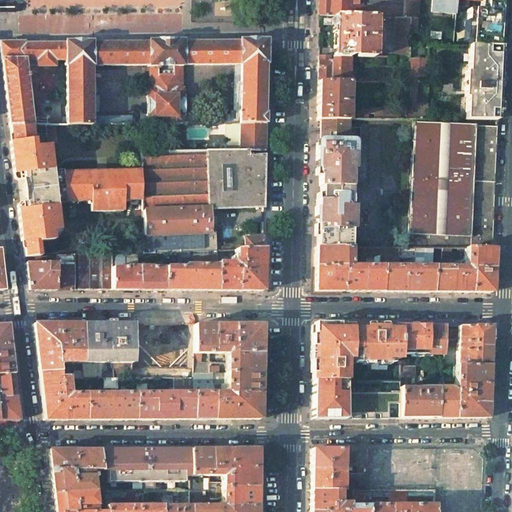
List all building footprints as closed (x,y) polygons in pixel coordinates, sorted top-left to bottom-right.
[(318,0),(318,16),(334,16),(338,16),(339,0),(318,0)] [(339,0),(338,16),(373,17),(395,18),(402,18),(403,0),(339,0)] [(403,0),(402,18),(409,18),(408,32),(416,32),(416,20),(417,0),(403,0)] [(431,0),(431,12),(455,14),(456,8),(456,0),(431,0)] [(456,0),(456,8),(468,9),(468,2),(480,2),(480,0),(456,0)] [(480,0),(480,2),(480,10),(473,9),(471,46),(498,47),(500,47),(500,37),(502,0),(480,0)] [(338,16),(334,16),(333,57),(349,57),(373,57),(373,17),(338,16)] [(402,18),(395,18),(394,57),(408,57),(408,48),(408,44),(408,32),(409,18),(402,18)] [(23,42),(0,41),(0,58),(0,61),(8,126),(32,125),(26,78),(27,77),(27,74),(25,74),(24,66),(35,66),(53,66),(53,60),(64,60),(64,66),(65,66),(66,125),(90,125),(90,116),(89,66),(147,65),(147,66),(155,67),(155,69),(156,69),(156,87),(155,87),(155,89),(147,89),(147,96),(146,96),(146,98),(147,98),(147,114),(146,114),(146,116),(148,116),(148,124),(182,124),(182,116),(184,116),(184,114),(183,114),(183,97),(184,97),(184,96),(182,96),(182,88),(175,88),(175,87),(173,87),(173,66),(182,66),(182,65),(240,65),(238,124),(240,123),(264,123),(264,114),(263,114),(264,64),(265,64),(266,41),(265,40),(257,40),(245,40),(238,40),(238,41),(182,42),(182,40),(173,41),(173,40),(155,40),(155,41),(147,41),(147,42),(91,43),(91,41),(83,42),(83,41),(71,41),(71,42),(63,42),(63,43),(23,43),(23,42)] [(465,97),(465,119),(497,120),(498,79),(499,56),(500,48),(500,47),(498,47),(471,46),(468,46),(467,73),(464,73),(463,96),(465,97)] [(428,59),(413,59),(413,48),(408,48),(408,57),(407,77),(427,77),(428,59)] [(333,57),(318,57),(317,82),(348,82),(349,82),(349,57),(333,57)] [(348,82),(317,82),(316,120),(319,120),(347,120),(347,110),(347,107),(348,82)] [(355,110),(347,110),(347,120),(348,120),(426,120),(427,109),(427,104),(414,104),(414,109),(408,109),(371,109),(371,110),(355,110)] [(132,116),(90,116),(90,125),(132,124),(132,116)] [(184,116),(182,116),(182,124),(194,124),(194,116),(184,116)] [(316,200),(315,233),(319,234),(319,248),(346,248),(347,230),(350,230),(350,206),(347,206),(347,196),(350,196),(350,187),(347,187),(348,169),(351,169),(351,139),(348,139),(348,133),(348,120),(347,120),(319,120),(318,147),(317,148),(316,172),(320,172),(320,194),(320,200),(316,200)] [(411,122),(406,248),(431,248),(451,249),(464,249),(491,248),(494,182),(497,126),(411,122)] [(264,123),(240,123),(238,151),(264,150),(264,123)] [(8,126),(14,174),(17,173),(51,168),(48,144),(58,143),(56,125),(32,125),(8,126)] [(141,211),(214,209),(263,207),(264,150),(238,151),(140,151),(141,196),(141,200),(141,201),(141,211)] [(55,204),(51,171),(51,168),(17,173),(18,180),(25,179),(28,203),(20,204),(21,210),(55,205),(55,204)] [(98,170),(61,170),(64,197),(65,197),(74,197),(74,202),(82,202),(82,200),(82,197),(87,196),(88,200),(89,212),(115,212),(115,208),(122,208),(122,201),(128,201),(128,196),(141,196),(140,169),(105,170),(106,173),(98,173),(98,170)] [(64,197),(61,170),(51,171),(55,204),(65,202),(64,197)] [(55,205),(21,210),(19,210),(18,211),(24,258),(39,256),(37,242),(52,240),(51,232),(59,231),(55,205)] [(214,209),(141,211),(143,255),(164,253),(189,252),(216,251),(231,250),(234,250),(262,249),(262,237),(245,238),(244,233),(215,234),(214,209)] [(315,248),(314,248),(313,267),(341,267),(349,267),(349,261),(349,248),(346,248),(319,248),(315,248)] [(380,248),(360,248),(360,257),(380,257),(380,248)] [(406,248),(380,248),(380,257),(380,267),(398,267),(398,258),(412,258),(412,267),(430,267),(431,258),(431,248),(406,248)] [(451,249),(431,248),(431,258),(440,259),(445,259),(451,262),(451,249)] [(464,267),(491,268),(491,248),(464,249),(464,267)] [(261,292),(262,249),(234,250),(234,256),(232,256),(232,257),(239,257),(239,292),(261,292)] [(216,251),(189,252),(189,262),(193,262),(193,266),(195,266),(216,266),(216,263),(216,251)] [(54,291),(110,291),(110,267),(111,254),(61,256),(55,256),(55,263),(54,291)] [(185,266),(183,266),(184,275),(186,275),(186,291),(189,291),(189,275),(195,275),(195,266),(193,266),(193,262),(189,262),(186,262),(185,266)] [(40,263),(24,263),(28,291),(54,291),(55,263),(40,263)] [(216,266),(215,291),(236,291),(237,270),(232,270),(232,263),(216,263),(216,266)] [(124,268),(110,267),(110,291),(133,291),(133,276),(129,275),(129,267),(124,266),(124,268)] [(164,268),(163,291),(186,291),(186,275),(184,275),(183,266),(182,266),(182,268),(164,268)] [(216,266),(195,266),(195,275),(189,275),(189,291),(215,291),(216,266)] [(141,267),(129,267),(129,275),(133,276),(133,291),(136,291),(136,276),(144,276),(144,267),(141,267)] [(150,267),(144,267),(144,276),(136,276),(136,291),(163,291),(164,268),(150,268),(150,267)] [(313,292),(340,292),(341,275),(341,267),(313,267),(313,292)] [(349,267),(341,267),(341,275),(356,275),(356,292),(359,292),(360,267),(349,267)] [(380,267),(360,267),(359,292),(379,292),(380,267)] [(398,267),(380,267),(379,292),(405,292),(430,293),(430,267),(412,267),(398,267)] [(464,267),(430,267),(430,293),(490,293),(491,268),(464,267)] [(340,292),(356,292),(356,275),(341,275),(340,292)] [(7,325),(0,325),(0,374),(12,374),(7,325)] [(63,364),(82,363),(82,325),(32,325),(37,373),(58,372),(57,364),(63,363),(63,364)] [(107,325),(82,325),(82,363),(101,363),(103,363),(103,345),(107,345),(107,325)] [(131,325),(109,325),(110,363),(112,363),(130,363),(131,325)] [(214,325),(193,325),(193,354),(209,354),(213,354),(214,325)] [(217,325),(214,325),(213,354),(225,354),(232,354),(232,353),(232,346),(217,345),(217,325)] [(232,346),(232,325),(217,325),(217,345),(232,346)] [(232,325),(232,346),(232,353),(260,353),(260,325),(232,325)] [(363,361),(385,361),(385,359),(399,359),(399,352),(399,351),(400,326),(357,326),(312,326),(311,373),(321,373),(321,382),(329,381),(344,382),(344,359),(349,359),(349,349),(357,349),(356,358),(364,359),(363,361)] [(444,327),(400,326),(399,351),(399,352),(426,352),(426,355),(443,355),(443,350),(443,347),(444,327)] [(457,327),(444,327),(443,347),(455,347),(455,344),(456,343),(457,327)] [(488,327),(457,327),(456,343),(455,344),(470,344),(470,347),(487,347),(488,327)] [(471,350),(455,350),(456,351),(456,366),(486,366),(487,351),(473,351),(471,350)] [(225,373),(259,373),(260,353),(232,353),(232,354),(225,354),(225,363),(225,373)] [(177,361),(178,373),(185,372),(184,361),(177,361)] [(206,363),(192,363),(192,374),(209,374),(209,367),(211,363),(208,361),(206,363)] [(415,366),(399,366),(399,377),(414,377),(415,366)] [(441,367),(422,366),(421,379),(435,379),(442,379),(442,376),(440,376),(441,367)] [(456,366),(454,366),(453,380),(453,385),(461,385),(486,385),(486,366),(456,366)] [(112,370),(101,370),(101,379),(103,379),(113,379),(112,370)] [(37,373),(40,396),(60,395),(58,377),(59,377),(58,372),(37,373)] [(192,379),(192,393),(212,393),(212,373),(209,374),(192,374),(192,379)] [(212,373),(212,393),(225,393),(225,373),(217,373),(212,373)] [(225,373),(225,393),(232,393),(259,393),(259,373),(225,373)] [(321,373),(311,373),(311,381),(321,382),(321,373)] [(0,420),(18,421),(12,374),(0,374),(0,420)] [(66,379),(66,376),(59,377),(58,377),(60,395),(68,394),(67,379),(66,379)] [(113,379),(103,379),(103,388),(116,388),(116,379),(113,379)] [(192,379),(173,379),(173,393),(192,393),(192,379)] [(321,382),(311,381),(311,419),(333,419),(391,419),(392,394),(344,394),(344,382),(321,382)] [(461,385),(453,385),(453,391),(452,403),(453,403),(485,403),(485,400),(460,400),(461,385)] [(460,400),(485,400),(486,385),(461,385),(460,400)] [(420,388),(419,388),(418,402),(416,402),(416,419),(434,419),(435,388),(423,387),(420,388)] [(413,388),(391,388),(392,394),(391,419),(413,419),(413,388)] [(435,388),(434,419),(453,419),(453,403),(452,403),(453,391),(447,388),(435,388)] [(103,394),(84,394),(85,421),(134,421),(134,393),(115,394),(103,394)] [(173,393),(134,393),(134,421),(192,420),(192,393),(173,393)] [(212,393),(192,393),(192,420),(211,420),(212,393)] [(215,401),(232,402),(232,393),(225,393),(212,393),(211,420),(215,420),(215,401)] [(215,420),(258,420),(259,393),(232,393),(232,402),(215,401),(215,420)] [(85,421),(84,394),(68,394),(60,395),(40,396),(43,420),(85,421)] [(485,403),(453,403),(453,419),(484,419),(485,403)] [(72,477),(89,476),(89,470),(80,470),(75,449),(70,450),(76,470),(68,470),(72,477)] [(101,470),(96,449),(75,449),(80,470),(89,470),(101,470)] [(157,486),(154,450),(96,449),(101,470),(104,486),(157,486)] [(310,461),(309,474),(341,474),(341,467),(342,449),(310,449),(310,461)] [(366,449),(342,449),(341,467),(346,467),(357,467),(366,467),(366,449)] [(70,450),(46,450),(52,494),(92,493),(89,476),(72,477),(68,470),(76,470),(70,450)] [(188,476),(189,450),(154,450),(157,486),(183,486),(183,482),(188,482),(188,476)] [(221,487),(256,488),(255,450),(221,450),(189,450),(188,476),(222,476),(222,483),(209,483),(208,479),(201,479),(200,487),(190,487),(190,492),(207,492),(207,488),(221,487)] [(341,474),(341,490),(352,491),(366,490),(366,474),(366,467),(357,467),(357,473),(345,473),(341,474)] [(309,474),(309,490),(338,490),(341,490),(341,474),(309,474)] [(224,506),(256,506),(256,497),(256,488),(221,487),(221,506),(224,506)] [(135,490),(124,491),(125,501),(135,500),(135,490)] [(309,490),(309,511),(328,511),(328,503),(338,503),(338,490),(309,490)] [(351,503),(351,506),(365,506),(366,490),(352,491),(351,503)] [(388,506),(397,506),(397,502),(405,502),(406,491),(388,490),(388,506)] [(188,492),(177,493),(178,503),(188,503),(188,492)] [(189,506),(188,511),(207,511),(207,506),(207,492),(190,492),(188,492),(188,503),(189,506)] [(54,511),(105,511),(94,511),(92,493),(52,494),(54,511)] [(328,511),(338,511),(337,511),(340,511),(341,511),(347,511),(347,506),(347,503),(338,503),(328,503),(328,511)]
